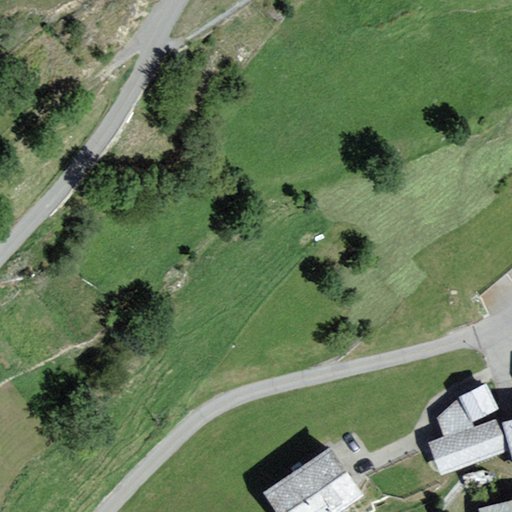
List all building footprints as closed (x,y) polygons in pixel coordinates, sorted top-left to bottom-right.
[(496,409),(485,385),(463,396),(475,419),(496,409)] [(471,423),(459,401),(438,417),(444,433),(471,423)] [(503,446),(494,422),(432,445),(441,470),(503,446)] [(327,511),(357,491),(329,452),(269,493),(282,511),(327,511)] [(511,511),(511,502),(484,511),(511,511)]
